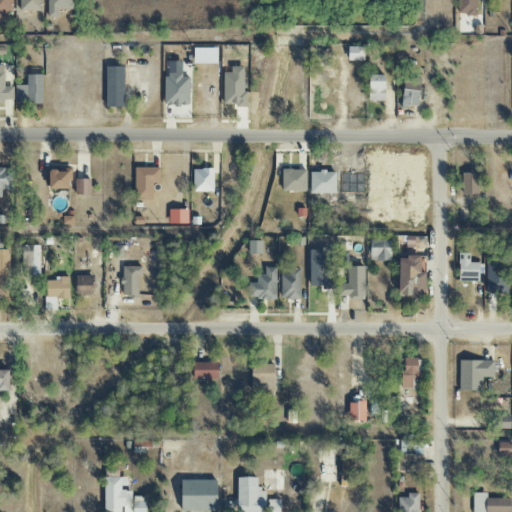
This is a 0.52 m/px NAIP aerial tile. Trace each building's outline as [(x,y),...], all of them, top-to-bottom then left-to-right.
[(11,0),(0,0),(0,21),(4,21),(4,14),(12,14),(11,0)] [(19,0),(20,12),(41,11),(40,0),(19,0)] [(47,0),(47,18),(59,18),(59,10),(72,10),(71,0),(47,0)] [(457,0),(458,16),(476,16),(476,0),(457,0)] [(0,65),(0,102),(14,103),(14,87),(4,87),(4,65),(0,65)] [(124,67),(105,67),(106,108),(124,107),(124,67)] [(15,103),(42,104),(43,75),(27,75),(27,86),(16,85),(15,103)] [(189,75),(164,75),(164,106),(189,106),(189,75)] [(384,75),(368,76),(369,102),(385,101),(384,75)] [(401,107),(418,108),(421,79),(404,77),(401,107)] [(70,190),(71,168),(49,167),(48,189),(70,190)] [(153,184),(160,184),(160,168),(135,168),(134,200),(153,200),(153,184)] [(0,169),(0,198),(1,198),(1,189),(13,189),(13,169),(0,169)] [(193,193),(214,192),(213,169),(193,169),(193,193)] [(478,174),(461,173),(461,197),(478,197),(478,174)] [(90,179),(75,180),(75,195),(90,195),(90,179)] [(169,224),(188,224),(188,210),(169,210),(169,224)] [(0,297),(8,298),(10,250),(1,250),(2,241),(0,240),(0,297)] [(262,241),(248,241),(248,255),(262,255),(262,241)] [(391,241),(369,241),(369,262),(391,261),(391,241)] [(40,246),(23,246),(24,284),(41,283),(40,246)] [(481,282),(481,263),(469,263),(469,254),(459,254),(458,282),(481,282)] [(425,273),(419,273),(420,257),(398,257),(398,296),(425,297),(425,273)] [(140,267),(122,267),(122,297),(139,297),(140,267)] [(364,267),(347,267),(347,284),(338,284),(338,297),(364,296),(364,267)] [(251,283),(250,299),(276,300),(276,268),(265,268),(264,275),(256,274),(256,283),(251,283)] [(281,275),(280,300),(300,300),(301,269),(288,269),(288,275),(281,275)] [(92,296),(93,276),(76,275),(75,295),(92,296)] [(69,299),(69,279),(46,279),(46,299),(69,299)] [(402,389),(412,389),(412,380),(422,380),(422,371),(417,371),(417,358),(403,358),(402,389)] [(494,361),(459,361),(459,391),(482,391),(482,377),(494,377),(494,361)] [(218,363),(193,362),(192,379),(217,380),(218,363)] [(275,365),(251,364),(251,402),(260,402),(261,393),(274,393),(275,365)] [(0,391),(9,391),(9,371),(0,370),(0,391)] [(349,402),(349,421),(366,422),(366,403),(349,402)] [(509,414),(490,414),(489,429),(509,429),(509,414)] [(139,453),(139,447),(146,447),(146,441),(133,441),(133,453),(139,453)] [(423,443),(400,442),(399,472),(422,472),(423,443)] [(498,456),(511,456),(510,443),(498,443),(498,456)] [(349,487),(350,463),(341,463),(340,486),(349,487)] [(103,511),(131,511),(132,491),(121,491),(121,485),(127,485),(127,478),(118,478),(118,471),(104,470),(103,511)] [(257,478),(237,478),(237,511),(264,511),(264,490),(257,490),(257,478)] [(418,511),(419,494),(407,493),(407,498),(397,498),(397,511),(418,511)] [(510,511),(510,498),(486,498),(486,494),(473,494),(473,511),(510,511)] [(145,511),(146,497),(133,497),(133,511),(145,511)] [(279,511),(280,500),(269,500),(268,511),(279,511)]
